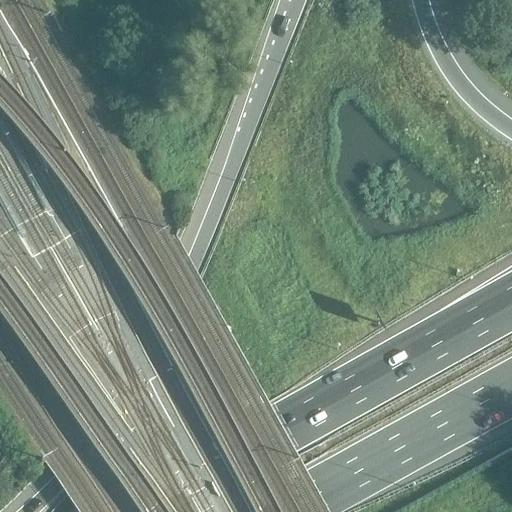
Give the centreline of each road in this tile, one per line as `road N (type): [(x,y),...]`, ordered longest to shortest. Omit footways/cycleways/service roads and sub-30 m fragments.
road 1 (motorway): [(296,0),(194,261),(140,369),(78,462),(28,511)]
road 2 (motorway): [(511,303),(134,511)]
road 3 (motorway): [(286,511),(511,387)]
road 4 (motorway): [(511,131),(452,72),(420,0)]
